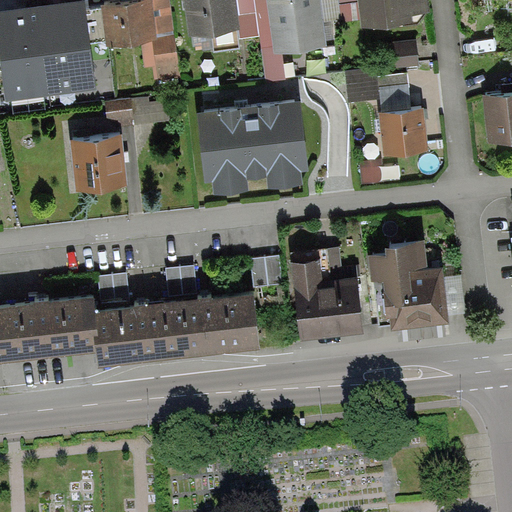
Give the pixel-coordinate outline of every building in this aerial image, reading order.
[(249,0),(185,0),(192,47),(254,36),(249,0)] [(270,0),(280,64),(326,57),(317,0),(270,0)] [(337,0),(340,24),(363,22),(364,35),(422,29),(418,0),(337,0)] [(148,2),(105,7),(110,54),(138,50),(153,48),(153,43),(148,5),(148,2)] [(148,5),(153,43),(172,40),(168,2),(148,5)] [(96,8),(0,21),(0,69),(4,101),(90,89),(84,46),(101,44),(96,8)] [(401,43),(403,65),(425,63),(424,41),(401,43)] [(153,48),(138,50),(141,71),(151,70),(153,83),(178,80),(174,46),(153,48)] [(289,78),(195,88),(206,186),(300,176),(289,78)] [(511,92),(484,96),(491,153),(511,150),(511,92)] [(144,124),(175,117),(170,99),(140,106),(144,124)] [(421,110),(382,114),(388,165),(427,160),(421,110)] [(115,136),(71,140),(76,202),(120,198),(115,136)] [(381,163),(360,164),(362,189),(382,188),(381,163)] [(391,248),(373,250),(376,272),(374,272),(380,322),(446,314),(446,311),(442,276),(440,259),(432,260),(433,266),(407,268),(406,259),(424,257),(421,237),(390,241),(391,248)] [(254,254),(257,283),(262,283),(285,280),(282,251),(254,254)] [(316,255),(292,259),(302,330),(362,322),(355,273),(319,278),(316,255)] [(198,290),(195,261),(167,264),(170,293),(198,290)] [(132,298),(129,269),(127,268),(99,271),(100,283),(102,301),(132,298)] [(461,274),(442,276),(446,311),(465,308),(461,274)] [(288,305),(285,280),(262,283),(265,308),(288,305)] [(96,308),(99,338),(101,354),(261,335),(256,290),(215,294),(214,290),(201,292),(201,296),(152,302),(151,298),(137,299),(138,303),(96,308)] [(36,300),(0,303),(0,350),(99,338),(96,308),(94,293),(52,298),(52,294),(35,296),(36,300)]
